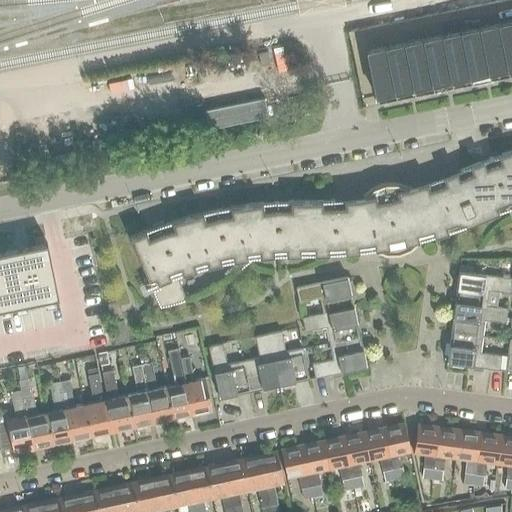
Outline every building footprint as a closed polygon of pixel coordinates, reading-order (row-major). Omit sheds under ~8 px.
[(511,21),(498,24),(509,78),(511,77),(511,21)] [(498,24),(479,28),(490,82),(508,78),(508,81),(509,80),(509,78),(498,24)] [(479,28),(460,32),(471,86),(489,82),(490,84),(490,82),(479,28)] [(460,32),(442,36),(453,90),(470,86),(471,88),(472,88),(471,86),(460,32)] [(442,36),(423,40),(434,94),(452,90),(452,92),(453,92),(452,90),(453,90),(442,36)] [(423,40),(404,44),(415,97),(433,94),(433,96),(434,96),(434,94),(423,40)] [(404,44),(385,47),(396,101),(414,98),(414,100),(415,100),(415,97),(404,44)] [(375,96),(377,104),(377,105),(395,101),(396,104),(396,103),(396,101),(385,47),(367,51),(366,51),(372,79),(371,79),(375,96)] [(268,116),(265,98),(204,110),(206,120),(208,128),(268,116)] [(315,201),(304,201),(290,201),(278,201),(265,202),(253,204),(246,204),(237,205),(228,207),(216,209),(203,212),(190,215),(177,219),(171,221),(161,224),(149,228),(139,232),(129,237),(160,307),(163,307),(170,305),(176,303),(186,300),(177,276),(192,271),(208,266),(223,263),(239,260),(255,257),(271,256),(287,255),(318,254),(337,253),(362,251),(374,250),(386,254),(398,253),(409,249),(419,241),(439,234),(453,230),(457,229),(471,223),(494,214),(507,209),(511,206),(511,151),(460,170),(425,182),(408,187),(396,184),(384,184),(372,188),(363,197),(352,198),(334,200),(315,201)] [(0,309),(58,298),(47,243),(0,252),(0,309)] [(488,290),(509,293),(511,279),(459,272),(455,302),(486,306),(488,290)] [(296,288),(299,302),(319,298),(323,313),(323,314),(354,307),(347,277),(296,288)] [(119,301),(107,304),(111,320),(123,317),(119,301)] [(505,323),(507,309),(486,306),(455,302),(451,332),(482,336),(484,320),(505,323)] [(302,317),(304,326),(305,331),(326,327),(329,343),(360,337),(354,307),(323,314),(323,313),(302,317)] [(124,320),(111,323),(115,343),(128,340),(124,320)] [(279,385),(309,379),(302,348),(285,352),(281,331),(268,334),(279,385)] [(482,336),(451,332),(447,363),(473,366),(473,368),(483,369),(483,368),(505,371),(505,370),(499,369),(501,356),(480,353),(482,336)] [(259,357),(243,361),(249,392),(279,385),(268,334),(255,337),(256,343),(259,357)] [(255,337),(242,339),(243,346),(256,343),(255,337)] [(315,378),(331,374),(332,376),(341,374),(341,372),(366,367),(360,337),(329,343),(333,359),(312,364),(315,378)] [(222,343),(208,346),(219,398),(249,392),(243,361),(227,364),(222,343)] [(168,350),(169,359),(175,384),(166,386),(173,420),(187,417),(187,415),(192,414),(180,358),(179,358),(177,348),(168,350)] [(106,351),(97,353),(100,366),(109,364),(106,351)] [(131,367),(136,392),(127,394),(134,428),(149,425),(148,423),(153,422),(141,365),(140,359),(140,358),(139,358),(138,356),(130,358),(132,367),(131,367)] [(148,357),(140,359),(141,365),(150,363),(148,357)] [(205,378),(195,380),(193,380),(188,357),(180,358),(192,414),(196,413),(197,415),(212,412),(211,410),(212,410),(205,378)] [(157,388),(152,363),(150,363),(141,365),(153,422),(158,421),(158,423),(173,420),(166,386),(157,388)] [(111,431),(108,422),(97,367),(86,369),(87,376),(93,402),(84,403),(91,438),(106,434),(105,433),(111,431)] [(102,373),(112,421),(114,431),(121,429),(123,431),(134,428),(127,394),(120,396),(118,385),(115,386),(111,371),(102,373)] [(58,375),(59,382),(71,440),(76,439),(77,441),(91,438),(84,403),(74,406),(68,380),(67,373),(58,375)] [(21,390),(33,448),(38,447),(38,449),(53,446),(45,412),(37,414),(31,388),(29,377),(18,380),(20,390),(21,390)] [(55,410),(45,412),(53,446),(67,443),(67,441),(71,440),(59,382),(50,384),(55,410)] [(11,445),(13,452),(14,452),(14,454),(29,451),(28,449),(33,448),(21,390),(20,390),(12,392),(17,418),(7,421),(6,415),(0,410),(0,446),(0,447),(11,445)] [(404,424),(383,428),(392,470),(402,468),(399,455),(408,453),(411,452),(410,450),(404,424)] [(417,425),(414,452),(424,453),(422,469),(433,470),(438,427),(417,425)] [(438,427),(433,470),(442,471),(444,456),(456,457),(459,430),(438,427)] [(383,428),(363,432),(369,461),(380,459),(382,472),(392,470),(383,428)] [(459,430),(456,457),(465,459),(463,474),(474,476),(480,433),(459,430)] [(363,432),(343,437),(352,479),(361,477),(358,464),(369,461),(363,432)] [(480,433),(474,476),(483,477),(485,461),(497,463),(501,435),(480,433)] [(511,436),(501,435),(497,463),(507,464),(505,480),(511,480),(511,436)] [(343,437),(322,441),(328,470),(338,468),(341,481),(352,479),(343,437)] [(322,441),(302,446),(311,487),(320,485),(318,472),(328,470),(322,441)] [(302,446),(281,450),(283,460),(287,479),(297,476),(300,490),(311,487),(302,446)] [(284,482),(279,461),(277,451),(264,454),(265,456),(260,457),(260,455),(258,455),(270,511),(279,511),(274,484),(284,482)] [(253,456),(241,459),(247,490),(256,488),(261,511),(270,511),(258,455),(257,455),(258,457),(254,458),(253,456)] [(241,511),(237,492),(247,490),(241,459),(229,461),(229,463),(225,464),(224,462),(223,463),(233,511),(241,511)] [(205,466),(212,498),(221,496),(224,511),(233,511),(223,463),(222,463),(222,465),(218,466),(218,464),(205,466)] [(189,470),(188,470),(196,511),(205,511),(203,500),(212,498),(205,466),(193,469),(194,471),(189,472),(189,470)] [(402,468),(392,470),(394,479),(404,477),(402,468)] [(422,469),(421,478),(432,479),(433,470),(422,469)] [(170,474),(177,505),(185,503),(187,511),(196,511),(188,470),(186,470),(187,472),(183,473),(182,471),(170,474)] [(392,470),(382,472),(385,482),(394,479),(392,470)] [(433,470),(432,479),(437,480),(441,480),(442,471),(433,470)] [(152,478),(159,511),(168,511),(168,507),(177,505),(170,474),(158,477),(158,479),(154,479),(154,477),(152,478)] [(463,474),(462,483),(473,484),(474,476),(463,474)] [(474,476),(473,484),(482,486),(483,477),(474,476)] [(361,477),(352,479),(354,488),(363,486),(361,477)] [(144,511),(150,511),(159,511),(152,478),(151,478),(151,480),(147,481),(147,479),(134,482),(140,511),(144,511)] [(352,479),(341,481),(343,490),(353,488),(354,488),(352,479)] [(511,480),(505,480),(503,489),(511,489),(511,480)] [(117,511),(136,511),(130,482),(118,485),(118,487),(114,488),(114,486),(112,486),(117,511)] [(320,485),(311,487),(313,497),(322,495),(320,485)] [(117,511),(112,486),(111,487),(111,489),(107,489),(107,487),(94,490),(98,511),(117,511)] [(311,487),(300,490),(303,499),(313,497),(311,487)] [(78,494),(77,494),(80,511),(98,511),(94,490),(82,493),(83,495),(79,496),(78,494)] [(80,511),(77,494),(76,494),(76,496),(72,497),(71,495),(59,498),(61,511),(80,511)] [(61,511),(59,498),(47,500),(47,502),(43,503),(43,501),(41,501),(43,511),(61,511)] [(36,503),(23,505),(24,511),(43,511),(41,501),(40,502),(41,504),(36,505),(36,503)]
